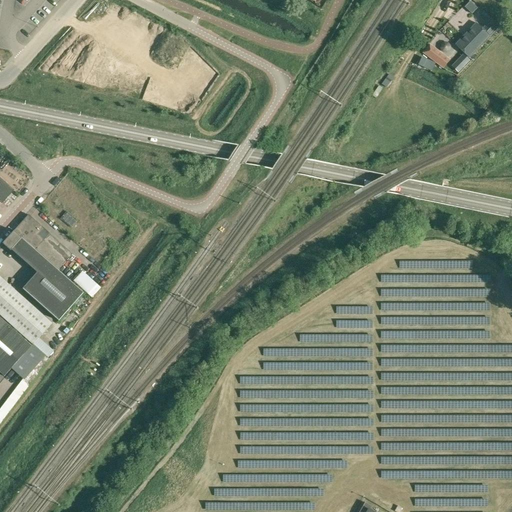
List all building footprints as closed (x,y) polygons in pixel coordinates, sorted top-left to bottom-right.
[(482,7),(474,16),(486,27),(494,19),(482,7)] [(487,30),(493,36),(503,28),(497,21),(487,30)] [(476,23),(455,44),(469,58),(490,36),(476,23)] [(422,53),(443,69),(450,59),(429,44),(422,53)] [(462,68),(455,61),(451,66),(458,72),(462,68)] [(0,200),(0,201),(2,203),(8,196),(14,190),(0,177),(0,200)] [(84,224),(97,210),(74,187),(60,202),(84,224)] [(58,270),(72,254),(28,215),(14,231),(58,270)] [(122,236),(131,243),(139,233),(122,218),(116,226),(124,233),(122,236)] [(12,251),(36,273),(23,289),(59,321),(83,293),(13,231),(2,244),(11,252),(12,251)] [(0,315),(32,344),(51,323),(0,277),(0,315)] [(0,372),(4,376),(31,346),(0,318),(0,372)] [(372,511),(369,510),(372,506),(365,502),(359,511),(372,511)]
